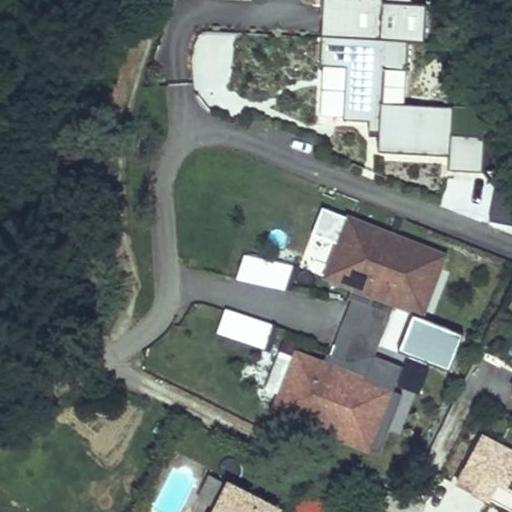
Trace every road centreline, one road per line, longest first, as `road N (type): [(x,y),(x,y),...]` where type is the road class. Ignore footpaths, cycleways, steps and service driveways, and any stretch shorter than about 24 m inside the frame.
road 1 (residential): [(166,284),(166,165),(179,145),(211,133),(236,135),(511,244)]
road 2 (track): [(124,347),(122,131),(162,0)]
road 3 (residential): [(99,362),(405,511)]
road 4 (residential): [(332,323),(193,283),(166,284)]
